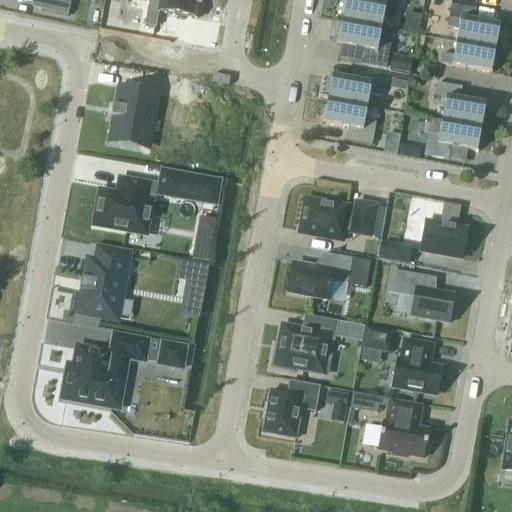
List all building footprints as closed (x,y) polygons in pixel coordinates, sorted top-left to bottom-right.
[(42,0),(40,12),(68,17),(71,0),(42,0)] [(158,13),(196,20),(199,8),(200,8),(201,0),(149,0),(144,27),(155,29),(158,13)] [(343,17),(342,23),(381,30),(384,17),(395,19),(398,0),(372,0),(372,4),(348,0),(344,0),(342,16),(343,17)] [(458,31),(456,44),(495,51),(496,44),(497,45),(501,27),(474,23),(476,11),(451,6),(449,19),(447,28),(458,31)] [(336,46),(363,51),(361,63),(386,68),(390,45),(379,43),(381,30),(342,23),(340,29),(339,29),(336,46)] [(495,51),(456,44),(453,57),(442,55),(440,65),(492,74),(495,57),(494,57),(495,51)] [(329,95),(327,102),(367,109),(369,95),(381,97),(382,87),(357,83),(328,77),(325,95),(329,95)] [(446,100),(441,122),(481,129),(482,123),(483,123),(486,106),(460,101),(462,89),(437,84),(434,98),(446,100)] [(114,118),(114,119),(119,120),(114,144),(152,150),(161,97),(124,90),(121,109),(116,108),(115,109),(116,109),(115,118),(114,118)] [(367,109),(327,102),(326,108),(325,108),(322,125),(348,130),(346,142),(371,146),(375,124),(365,122),(367,109)] [(481,129),(441,122),(439,136),(428,134),(424,156),(449,161),(451,149),(478,153),(481,136),(480,136),(481,129)] [(419,158),(420,147),(408,146),(409,135),(384,133),(382,154),(419,158)] [(161,177),(157,197),(216,207),(220,183),(161,172),(161,177)] [(101,196),(95,227),(144,237),(150,205),(145,204),(148,189),(120,183),(117,199),(101,196)] [(305,203),(299,232),(315,235),(315,237),(342,242),(345,223),(353,224),(351,234),(370,237),(376,208),(357,204),(355,211),(348,210),(348,209),(321,204),(321,206),(305,203)] [(444,206),(441,226),(455,229),(459,209),(444,206)] [(421,253),(460,260),(466,231),(455,229),(441,226),(426,223),(421,253)] [(380,239),(395,242),(397,231),(382,228),(380,239)] [(408,264),(411,249),(382,244),(379,259),(408,264)] [(83,293),(79,314),(116,321),(128,256),(99,251),(96,263),(88,262),(85,281),(81,280),(81,281),(85,282),(83,292),(79,291),(79,292),(83,293)] [(293,266),(288,293),(328,301),(331,287),(336,284),(347,286),(365,289),(370,264),(352,260),(325,255),(322,271),(311,269),(293,266)] [(410,318),(448,325),(454,296),(421,290),(424,278),(392,272),(388,294),(414,299),(410,318)] [(190,290),(186,314),(198,316),(202,292),(190,290)] [(274,351),(271,369),(294,374),(295,370),(323,375),(330,338),(335,339),(338,323),(304,317),(301,331),(282,327),(277,351),(274,351)] [(361,362),(379,364),(381,351),(387,352),(389,337),(364,334),(361,362)] [(67,378),(63,399),(112,408),(116,409),(117,409),(117,408),(123,378),(126,360),(144,363),(148,341),(113,335),(109,356),(78,350),(75,369),(70,368),(69,368),(69,369),(67,378)] [(440,370),(428,368),(432,347),(404,342),(400,362),(398,362),(393,389),(435,396),(440,370)] [(158,365),(158,366),(159,366),(180,370),(182,370),(183,364),(186,348),(162,344),(159,359),(158,365)] [(265,417),(262,434),(295,440),(301,408),(315,410),(314,414),(315,414),(320,388),(288,382),(288,383),(292,384),(290,396),(270,392),(267,408),(265,407),(264,417),(265,417)] [(423,459),(428,432),(417,430),(421,409),(390,403),(386,424),(382,423),(377,451),(392,453),(392,456),(406,458),(407,456),(423,459)]
